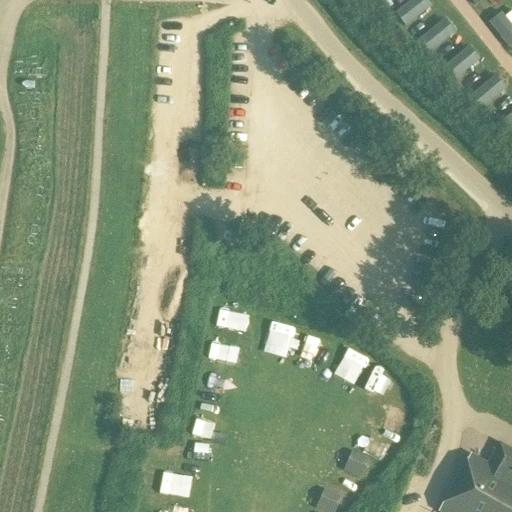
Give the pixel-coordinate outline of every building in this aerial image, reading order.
[(425,0),(413,0),(395,14),(405,27),(431,7),(425,0)] [(511,27),(501,14),(489,23),(508,48),(511,44),(511,27)] [(444,21),(418,42),(429,55),(455,34),(444,21)] [(469,48),(444,69),(454,82),(480,61),(469,48)] [(495,76),(470,97),(480,110),(506,89),(495,76)] [(171,128),(172,95),(160,95),(159,128),(171,128)] [(511,118),(510,116),(497,126),(511,146),(511,118)] [(511,511),(511,453),(497,445),(485,466),(468,457),(438,511),(511,511)] [(361,479),(370,460),(352,452),(344,472),(361,479)] [(320,511),(335,511),(342,498),(325,491),(316,510),(320,511)]
